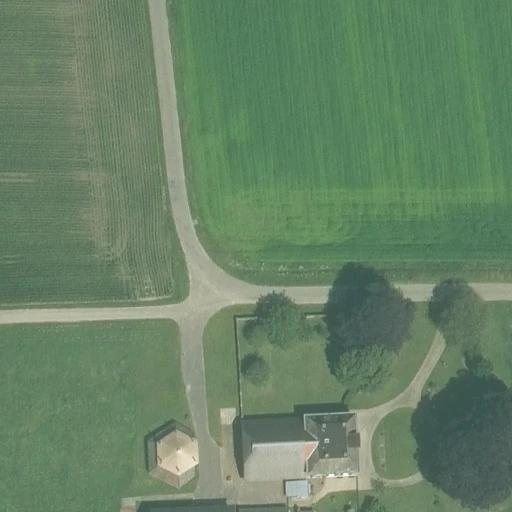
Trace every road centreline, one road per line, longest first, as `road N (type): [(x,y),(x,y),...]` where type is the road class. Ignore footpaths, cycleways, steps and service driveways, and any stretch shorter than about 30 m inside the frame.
road 1 (unclassified): [(511,294),(276,296),(222,281),(195,255),(181,220),(155,0)]
road 2 (unknown): [(218,277),(0,306)]
